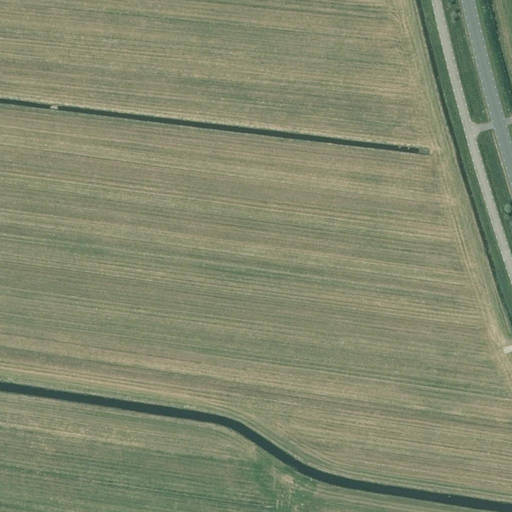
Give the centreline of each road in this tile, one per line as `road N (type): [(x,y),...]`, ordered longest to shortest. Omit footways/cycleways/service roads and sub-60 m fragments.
road 1 (unclassified): [(511,273),(435,0)]
road 2 (primary): [(511,165),(467,0)]
